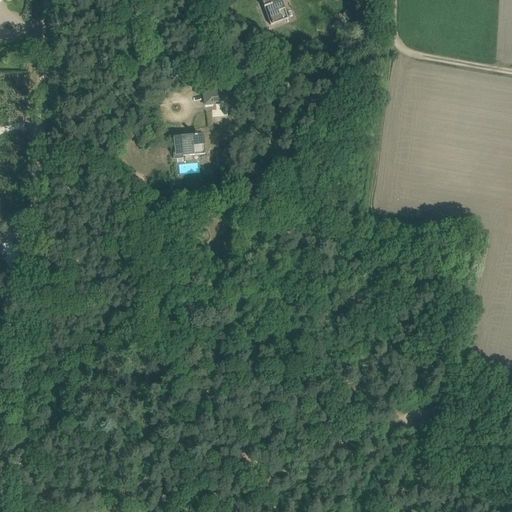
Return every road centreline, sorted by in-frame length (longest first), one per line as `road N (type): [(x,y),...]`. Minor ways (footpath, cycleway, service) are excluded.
road 1 (track): [(17,509),(46,0)]
road 2 (track): [(511,71),(388,48)]
